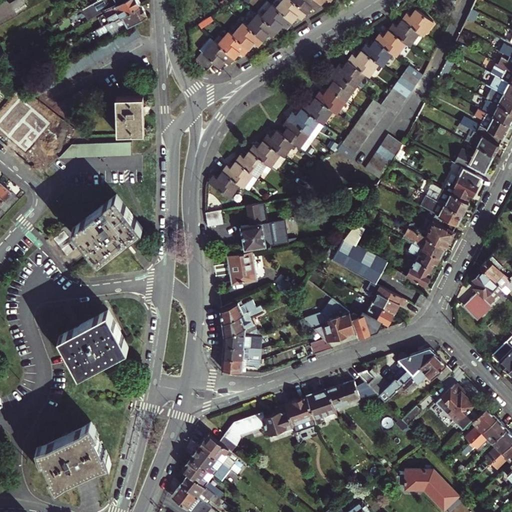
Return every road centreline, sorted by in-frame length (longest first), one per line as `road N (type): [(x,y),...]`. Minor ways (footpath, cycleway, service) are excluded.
road 1 (residential): [(167,284),(34,288),(28,313),(43,381),(23,415)]
road 2 (residential): [(511,164),(430,323)]
road 3 (tertiary): [(194,215),(209,134),(269,68)]
road 4 (residential): [(269,382),(430,323)]
road 5 (tertiary): [(173,142),(167,284)]
road 6 (residential): [(161,7),(164,119),(173,142)]
road 7 (residential): [(0,249),(49,196),(0,155)]
road 8 (tertiary): [(378,0),(269,68)]
road 9 (unknown): [(160,35),(54,102)]
road 10 (tertiary): [(152,392),(122,511)]
road 11 (tertiary): [(138,511),(183,400)]
